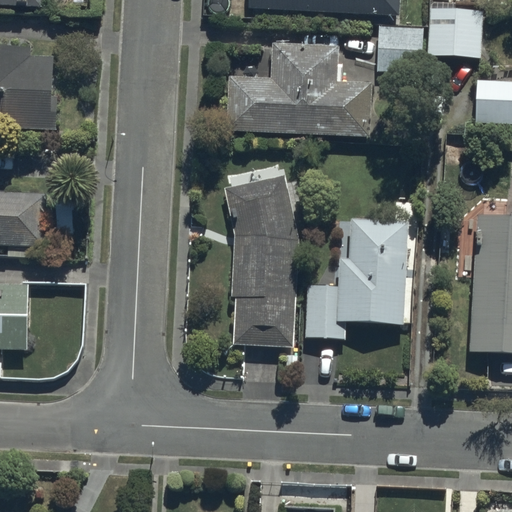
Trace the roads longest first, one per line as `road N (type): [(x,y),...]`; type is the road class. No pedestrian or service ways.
road 1 (residential): [(131,424),(152,0)]
road 2 (residential): [(511,444),(131,424)]
road 3 (residential): [(131,424),(0,420)]
